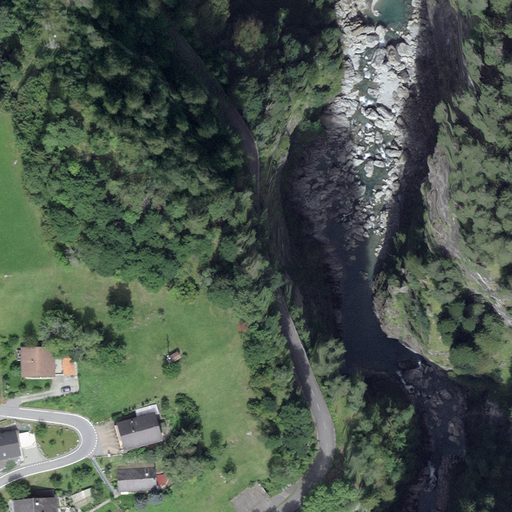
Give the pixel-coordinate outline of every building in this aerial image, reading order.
[(53,353),(20,353),(19,382),(53,383),(53,353)] [(155,412),(117,423),(125,452),(163,441),(155,412)] [(16,430),(0,433),(0,460),(21,456),(19,448),(36,445),(33,431),(17,435),(16,430)] [(156,467),(118,469),(119,492),(158,490),(156,467)] [(229,501),(237,511),(248,511),(270,497),(258,480),(229,501)] [(37,499),(13,501),(14,511),(73,511),(71,508),(57,509),(57,497),(55,497),(54,490),(37,491),(37,499)] [(72,497),(76,511),(94,506),(90,493),(72,497)]
